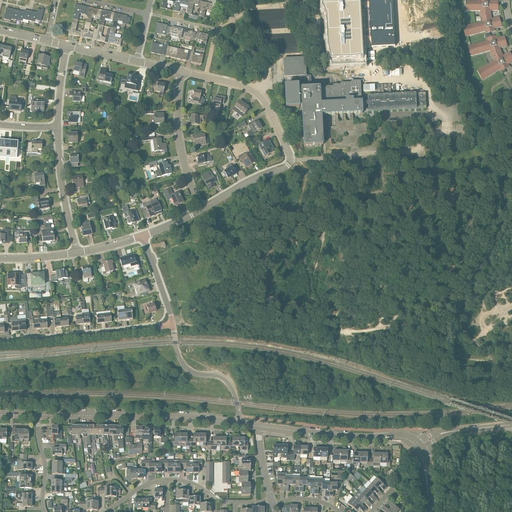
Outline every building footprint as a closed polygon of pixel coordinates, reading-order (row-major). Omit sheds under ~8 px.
[(173,11),(175,0),(162,0),(160,8),(166,9),(168,2),(173,3),(173,4),(174,4),(173,11)] [(180,7),(187,8),(188,0),(175,0),(173,11),(179,12),(180,7)] [(197,8),(199,8),(200,9),(202,2),(199,1),(192,0),(188,0),(187,8),(187,10),(186,14),(191,15),(194,5),(198,6),(197,8)] [(361,0),(321,0),(321,8),(329,26),(326,46),(330,65),(364,63),(363,47),(369,47),(369,39),(371,39),(371,46),(394,45),(392,0),(368,0),(369,2),(361,2),(361,0)] [(490,1),(490,0),(480,0),(480,1),(465,1),(465,11),(480,11),(480,17),(482,22),(462,27),(465,37),(484,32),(485,34),(495,32),(494,29),(502,27),(499,17),(492,19),(490,15),(490,11),(498,11),(498,1),(490,1)] [(200,9),(198,17),(204,18),(206,10),(210,11),(212,4),(204,3),(204,2),(202,2),(200,9)] [(87,16),(89,7),(86,7),(76,5),(73,19),(78,20),(80,13),(86,14),(85,16),(87,16)] [(100,17),(102,10),(99,10),(92,8),(89,7),(87,16),(85,22),(91,23),(93,16),(100,17)] [(10,21),(12,9),(6,8),(4,19),(10,21)] [(16,20),(18,11),(12,9),(10,21),(10,19),(16,20)] [(34,22),(37,9),(36,13),(31,11),(28,21),(34,22)] [(37,9),(34,22),(35,22),(35,20),(41,22),(44,11),(37,9)] [(22,22),(25,10),(24,10),(24,12),(18,11),(16,20),(22,22)] [(28,21),(31,11),(25,10),(22,22),(23,20),(28,21)] [(112,20),(114,13),(111,12),(111,13),(104,11),(102,10),(100,17),(98,25),(104,26),(105,19),(112,20)] [(111,28),(116,29),(118,22),(122,23),(122,24),(125,25),(127,16),(114,13),(112,20),(111,28)] [(76,31),(78,20),(73,19),(69,34),(79,37),(82,37),(83,30),(81,30),(80,32),(76,31)] [(88,34),(91,23),(85,22),(83,30),(82,37),(84,38),(92,40),(94,40),(96,33),(93,33),(93,35),(88,34)] [(165,34),(168,34),(169,27),(167,26),(167,25),(157,23),(155,33),(165,35),(165,34)] [(101,37),(104,26),(98,25),(96,33),(94,40),(97,41),(105,42),(104,43),(107,43),(109,36),(106,35),(105,38),(101,37)] [(168,34),(167,37),(169,38),(170,37),(180,39),(183,29),(172,27),(169,27),(168,34)] [(114,37),(116,29),(111,28),(109,36),(107,43),(108,43),(117,45),(117,46),(120,46),(122,39),(114,37)] [(194,40),(195,33),(193,32),(193,31),(183,29),(180,39),(190,41),(191,39),(194,40)] [(195,33),(194,40),(196,41),(197,40),(203,41),(202,44),(206,45),(208,35),(198,32),(198,33),(195,33)] [(497,38),(496,36),(486,39),(487,41),(468,46),(470,56),(490,51),(491,56),(494,61),(477,71),(482,80),(499,70),(500,72),(509,67),(508,65),(511,62),(511,56),(509,52),(503,56),(501,52),(500,48),(507,46),(504,36),(497,38)] [(168,47),(169,41),(166,41),(165,46),(163,55),(166,55),(166,56),(176,59),(178,49),(168,47)] [(159,45),(152,43),(150,53),(160,55),(161,54),(163,55),(165,46),(164,46),(162,45),(162,48),(159,47),(159,45)] [(189,61),(192,47),(189,46),(189,50),(188,49),(188,51),(178,49),(176,59),(186,61),(186,60),(189,61)] [(5,47),(2,57),(9,58),(11,49),(5,47)] [(192,47),(189,61),(191,61),(191,62),(201,65),(204,55),(200,54),(199,56),(193,55),(195,47),(192,47)] [(27,61),(28,53),(21,51),(19,61),(26,63),(26,60),(27,61)] [(48,67),(50,58),(39,55),(37,65),(43,66),(42,68),(47,69),(47,67),(48,67)] [(284,61),(285,80),(299,79),(299,80),(309,80),(310,84),(312,83),(312,77),(307,77),(306,60),(284,61)] [(84,79),(87,66),(75,63),(73,72),(79,74),(78,77),(84,79)] [(105,74),(106,71),(101,69),(100,73),(98,72),(96,80),(111,84),(113,76),(105,74)] [(141,94),(143,86),(139,85),(141,79),(128,75),(126,84),(135,86),(133,91),(138,91),(137,93),(141,94)] [(163,94),(165,85),(162,84),(162,83),(156,82),(155,85),(157,86),(156,92),(163,94)] [(324,150),(323,120),(364,118),(363,106),(354,107),(354,104),(347,104),(347,107),(322,109),(322,102),(335,101),(336,105),(336,101),(344,101),(344,99),(362,98),(361,83),(341,84),(341,86),(320,87),(320,92),(300,93),(300,91),(285,92),(287,115),(301,114),(301,111),(303,111),(305,151),(324,150)] [(202,105),(203,97),(200,97),(201,92),(194,91),(191,103),(202,105)] [(83,102),(83,97),(81,97),(81,93),(70,92),(69,98),(72,98),(72,102),(83,102)] [(427,95),(369,97),(369,104),(363,104),(363,107),(369,107),(369,113),(427,111),(427,95)] [(224,105),(225,98),(217,96),(216,99),(214,99),(212,108),(219,110),(221,104),(224,105)] [(21,112),(21,99),(16,99),(16,101),(10,101),(9,111),(21,112)] [(44,112),(44,100),(32,100),(31,112),(44,112)] [(249,108),(239,101),(232,110),(242,118),(244,115),(249,108)] [(80,123),(80,118),(80,112),(69,112),(68,115),(69,115),(69,116),(68,123),(77,123),(80,123)] [(163,126),(163,124),(163,114),(154,114),(154,125),(159,124),(159,126),(163,126)] [(191,125),(198,125),(200,125),(200,120),(203,120),(203,116),(191,116),(191,125)] [(256,123),(255,121),(247,125),(250,130),(247,132),(250,137),(256,134),(255,132),(262,128),(258,122),(256,123)] [(68,143),(78,143),(77,134),(68,134),(68,143)] [(205,139),(204,134),(192,136),(193,141),(194,140),(195,146),(206,145),(209,144),(208,138),(205,139)] [(155,136),(149,137),(148,136),(141,137),(141,142),(149,141),(152,140),(154,153),(160,152),(161,154),(167,153),(166,144),(161,145),(161,139),(155,140),(155,136)] [(18,141),(0,139),(0,156),(17,158),(18,141)] [(264,157),(275,151),(269,140),(258,146),(264,157)] [(42,150),(42,142),(32,142),(32,143),(27,143),(27,154),(40,154),(40,153),(42,153),(42,150)] [(246,168),(256,162),(250,153),(240,158),(246,168)] [(70,167),(75,167),(78,167),(78,163),(79,163),(78,155),(69,156),(70,167)] [(209,158),(208,155),(196,157),(198,165),(211,162),(210,158),(209,158)] [(168,169),(167,163),(158,165),(159,170),(155,172),(157,178),(161,177),(171,174),(170,169),(168,169)] [(236,166),(233,167),(233,166),(232,166),(232,165),(231,165),(230,165),(229,165),(228,165),(228,166),(227,166),(227,167),(226,167),(226,168),(226,169),(227,169),(227,170),(222,173),(225,178),(227,176),(228,179),(237,173),(235,171),(238,170),(236,166)] [(209,190),(214,186),(213,184),(215,182),(212,176),(210,177),(208,173),(201,176),(209,190)] [(45,186),(43,174),(34,175),(35,184),(39,183),(40,187),(45,186)] [(83,180),(82,176),(71,177),(72,185),(75,184),(76,189),(84,188),(83,185),(87,184),(86,179),(83,180)] [(174,195),(170,188),(163,192),(168,201),(172,199),(175,206),(183,202),(179,193),(174,195)] [(90,205),(89,200),(88,195),(79,197),(80,199),(75,199),(75,203),(77,203),(78,207),(83,206),(83,208),(87,208),(87,205),(90,205)] [(161,211),(156,198),(152,200),(139,205),(145,219),(155,215),(155,213),(161,211)] [(42,202),(41,200),(35,201),(36,209),(39,208),(39,211),(49,209),(47,201),(42,202)] [(140,221),(136,209),(126,213),(126,214),(124,214),(125,217),(124,217),(125,219),(126,219),(128,225),(140,221)] [(41,226),(40,220),(52,219),(52,216),(34,219),(34,220),(35,224),(36,242),(42,242),(43,242),(51,242),(52,243),(53,244),(55,244),(56,243),(57,242),(58,240),(58,239),(57,237),(56,237),(54,236),(54,229),(50,230),(50,225),(41,226)] [(112,230),(116,229),(113,217),(108,218),(108,219),(103,221),(105,231),(112,229),(112,230)] [(83,237),(92,235),(89,223),(80,225),(83,237)] [(8,243),(9,229),(3,229),(3,231),(0,231),(0,243),(2,244),(2,243),(8,243)] [(19,244),(27,243),(27,238),(31,238),(30,231),(23,232),(23,231),(15,231),(15,239),(18,239),(19,244)] [(137,266),(134,255),(120,259),(123,270),(137,266)] [(99,277),(103,275),(111,273),(110,272),(114,271),(112,264),(113,264),(112,261),(103,263),(104,268),(97,270),(99,277)] [(88,269),(88,266),(81,268),(84,279),(92,277),(90,269),(88,269)] [(67,273),(67,270),(56,271),(57,280),(70,279),(70,273),(67,273)] [(31,286),(44,285),(44,273),(30,273),(31,286)] [(7,286),(20,286),(20,274),(12,274),(12,275),(7,275),(7,286)] [(147,286),(145,281),(133,286),(136,295),(148,290),(147,286)] [(149,314),(156,312),(153,304),(147,307),(149,314)] [(29,319),(28,312),(28,306),(24,306),(26,319),(18,320),(18,324),(19,331),(26,330),(25,323),(26,323),(26,319),(29,319)] [(124,311),(126,321),(133,320),(131,310),(129,311),(128,309),(124,310),(124,311)] [(104,315),(105,323),(112,323),(111,314),(110,311),(103,312),(104,315)] [(18,324),(18,320),(10,321),(10,312),(7,312),(8,324),(11,323),(12,332),(19,331),(18,324)] [(39,321),(39,317),(32,317),(31,312),(28,312),(29,319),(29,325),(33,325),(33,330),(40,329),(39,321)] [(82,316),(83,325),(90,324),(89,312),(82,313),(82,316)] [(97,324),(105,323),(104,315),(103,312),(96,313),(97,324)] [(76,325),(83,325),(82,316),(82,313),(74,313),(76,325)] [(60,315),(62,327),(69,326),(68,318),(61,319),(60,315)] [(39,321),(40,329),(48,329),(47,320),(39,321)] [(58,435),(58,426),(52,426),(51,430),(48,430),(48,436),(52,436),(51,443),(55,443),(55,439),(59,439),(59,435),(58,435)] [(81,435),(80,426),(71,426),(72,435),(72,440),(80,439),(79,436),(81,436),(81,435)] [(98,435),(98,426),(90,426),(90,435),(90,437),(91,437),(91,436),(92,435),(92,441),(94,441),(94,440),(96,440),(96,435),(98,435)] [(116,435),(116,427),(109,427),(109,435),(110,435),(110,436),(113,436),(114,445),(118,445),(117,435),(116,435)] [(117,435),(118,445),(119,449),(124,449),(123,441),(123,439),(124,438),(124,437),(123,436),(123,427),(116,427),(116,435),(117,435)] [(168,446),(167,437),(160,437),(160,428),(154,428),(154,437),(154,438),(160,438),(161,438),(161,444),(163,444),(163,447),(168,446)] [(19,430),(19,442),(28,443),(28,440),(29,430),(19,430)] [(181,443),(181,434),(175,434),(175,439),(171,439),(171,446),(177,446),(177,443),(181,443)] [(190,447),(190,439),(187,439),(187,434),(181,434),(181,443),(184,443),(184,447),(190,447)] [(199,444),(199,434),(193,434),(193,439),(190,439),(190,447),(196,447),(196,443),(199,444)] [(129,438),(129,443),(129,456),(142,453),(141,444),(132,445),(132,438),(129,438)] [(220,447),(220,438),(214,438),(214,443),(210,443),(210,450),(216,450),(216,447),(220,447)] [(229,450),(229,443),(226,443),(226,438),(220,438),(220,447),(220,450),(223,450),(229,450)] [(238,447),(238,438),(232,438),(232,443),(229,443),(229,450),(235,450),(235,447),(238,447)] [(238,438),(238,447),(242,447),(242,451),(248,451),(248,443),(244,443),(245,438),(238,438)] [(68,447),(68,445),(59,445),(59,448),(52,448),(52,456),(62,456),(62,452),(66,452),(66,447),(68,447)] [(290,460),(290,452),(287,451),(287,446),(280,446),(280,454),(280,458),(283,458),(287,458),(287,460),(290,460)] [(300,455),(300,447),(294,446),(293,452),(290,452),(290,460),(294,460),(294,455),(300,455)] [(350,464),(350,458),(347,458),(347,451),(340,451),(340,461),(347,462),(347,464),(350,464)] [(360,463),(360,453),(354,453),(353,458),(350,458),(350,464),(350,471),(353,471),(353,463),(360,463)] [(370,466),(370,459),(367,459),(367,453),(360,453),(360,463),(367,464),(367,466),(370,466)] [(380,464),(380,454),(373,454),(373,459),(370,459),(370,466),(373,466),(380,467),(380,464)] [(380,454),(380,464),(386,464),(386,467),(390,467),(390,460),(387,460),(387,454),(380,454)] [(239,466),(241,466),(250,466),(250,460),(248,460),(248,456),(239,456),(239,466)] [(192,464),(192,473),(199,473),(199,468),(202,468),(202,460),(202,459),(200,459),(200,460),(196,460),(196,464),(192,464)] [(27,460),(20,460),(17,460),(17,467),(22,467),(22,470),(32,470),(32,464),(27,464),(27,460)] [(155,473),(155,463),(152,463),(152,460),(146,460),(146,468),(149,468),(149,473),(155,473)] [(164,468),(164,460),(158,460),(158,463),(155,463),(155,473),(161,473),(161,468),(164,468)] [(174,473),(174,460),(170,460),(164,460),(164,468),(168,468),(168,473),(174,473)] [(183,468),(183,460),(177,460),(174,460),(174,473),(180,473),(180,468),(183,468)] [(192,473),(192,464),(189,464),(189,460),(183,460),(183,468),(186,468),(186,473),(192,473)] [(137,479),(137,470),(137,466),(133,466),(127,466),(127,474),(130,474),(130,479),(137,479)] [(357,472),(353,476),(357,480),(361,476),(357,472)] [(284,491),(285,477),(285,473),(277,473),(277,485),(280,485),(280,491),(284,491)] [(299,492),(300,478),(300,475),(292,474),(292,477),(292,486),(295,486),(295,492),(299,492)] [(307,486),(307,478),(300,478),(299,492),(303,492),(303,486),(307,486)] [(372,484),(377,489),(380,487),(384,491),(387,488),(377,478),(372,484)] [(322,488),(322,480),(315,480),(314,494),(318,494),(318,488),(322,488)] [(330,483),(329,497),(333,497),(333,491),(337,491),(337,483),(330,483)] [(382,493),(377,489),(372,484),(366,490),(377,499),(372,495),(375,492),(379,496),(382,493)] [(111,497),(111,488),(105,488),(101,488),(101,495),(105,495),(104,497),(111,497)] [(111,488),(111,497),(117,497),(117,495),(120,495),(120,488),(117,488),(111,488)] [(182,502),(182,490),(176,490),(176,493),(173,493),(172,499),(176,499),(176,502),(180,502),(182,502)] [(366,490),(362,495),(367,500),(369,498),(374,502),(377,499),(366,490)] [(22,501),(31,501),(31,495),(25,495),(25,492),(17,491),(17,495),(19,495),(19,498),(22,498),(22,501)] [(367,500),(362,495),(358,492),(353,497),(362,506),(364,503),(369,507),(371,505),(372,504),(367,500)] [(364,511),(367,510),(362,506),(353,497),(350,494),(345,500),(351,506),(357,511),(359,508),(362,511),(364,511)] [(152,510),(152,503),(149,503),(149,499),(142,499),(142,509),(148,509),(148,510),(150,510),(152,510)] [(389,510),(391,511),(397,511),(400,510),(390,500),(387,503),(391,508),(389,510)] [(31,507),(31,501),(22,501),(22,504),(17,504),(17,507),(17,510),(25,510),(25,507),(31,507)] [(92,511),(92,501),(86,501),(86,502),(82,502),(82,508),(86,508),(86,511),(92,511)]
